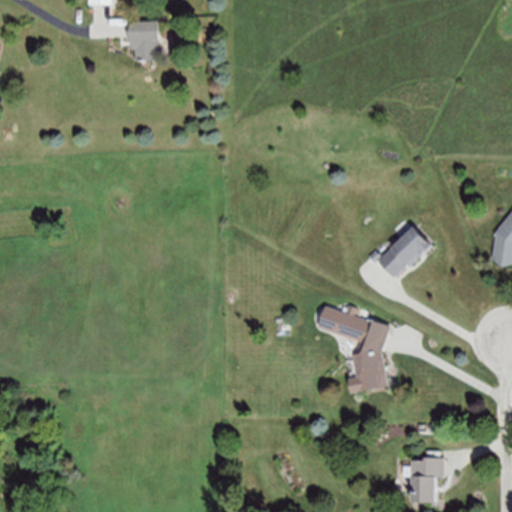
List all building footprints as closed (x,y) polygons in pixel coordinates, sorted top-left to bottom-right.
[(160,19),(161,57),(136,58),(136,48),(133,48),(132,20),(160,19)] [(511,210),(496,230),(492,257),(501,266),(511,263),(511,210)] [(377,249),(383,255),(412,227),(428,244),(394,277),(379,260),(376,263),(370,256),(377,249)] [(390,326),(369,319),(358,353),(354,354),(358,376),(349,378),(351,392),(389,385),(383,348),(390,326)] [(439,501),(440,476),(446,476),(447,458),(424,457),(424,460),(414,460),(412,500),(439,501)]
